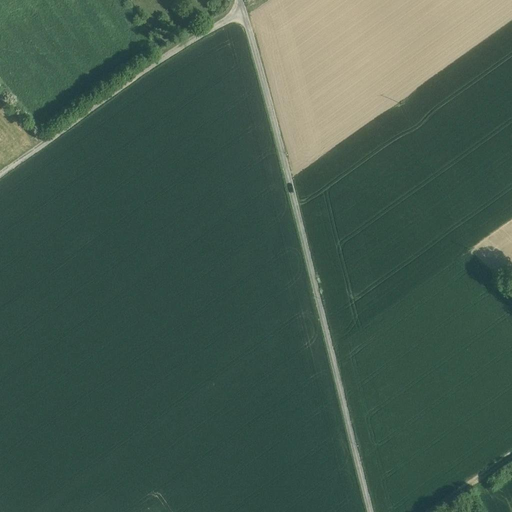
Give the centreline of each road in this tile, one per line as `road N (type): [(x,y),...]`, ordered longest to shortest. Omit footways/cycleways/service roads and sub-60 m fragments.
road 1 (unclassified): [(244,9),(372,511)]
road 2 (unclassified): [(0,174),(244,9)]
